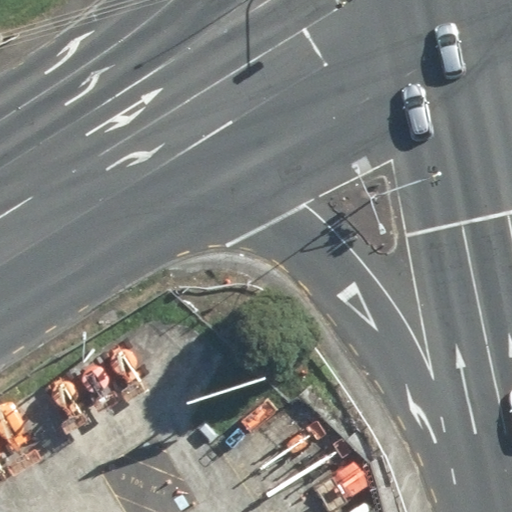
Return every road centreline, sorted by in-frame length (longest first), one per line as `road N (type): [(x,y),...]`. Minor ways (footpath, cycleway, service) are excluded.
road 1 (primary): [(511,380),(364,281),(256,226),(17,199)]
road 2 (primary): [(17,199),(321,0)]
road 3 (primary): [(17,199),(187,0)]
road 4 (primary): [(511,226),(459,0)]
